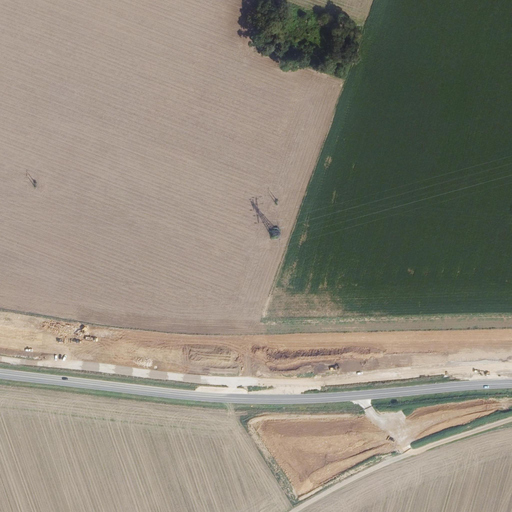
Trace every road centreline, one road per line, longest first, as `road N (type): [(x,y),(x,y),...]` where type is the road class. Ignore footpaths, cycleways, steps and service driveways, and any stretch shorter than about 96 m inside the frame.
road 1 (primary): [(0,373),(232,398),(511,383)]
road 2 (unclassified): [(293,511),(380,465),(511,419)]
